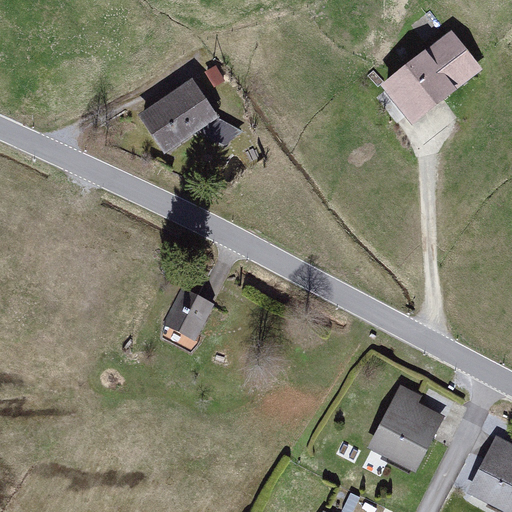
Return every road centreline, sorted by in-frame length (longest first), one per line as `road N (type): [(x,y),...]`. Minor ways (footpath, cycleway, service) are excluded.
road 1 (tertiary): [(511,384),(280,258),(0,129)]
road 2 (unknown): [(498,377),(430,511)]
